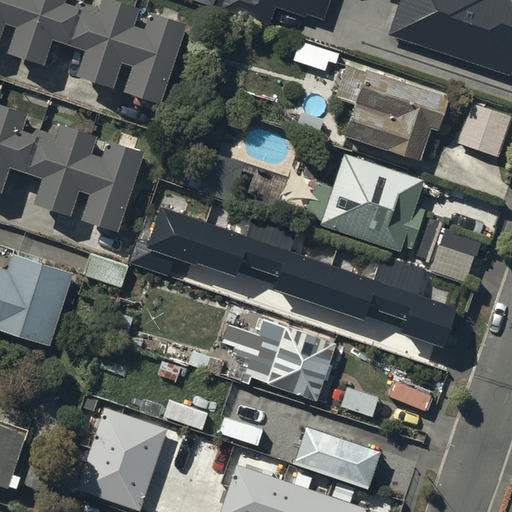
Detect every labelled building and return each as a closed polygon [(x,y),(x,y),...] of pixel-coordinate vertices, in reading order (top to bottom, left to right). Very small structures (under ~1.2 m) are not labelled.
[(0,0),(0,16),(1,14),(19,20),(11,45),(44,56),(52,31),(85,42),(76,70),(114,82),(123,54),(131,57),(122,86),(161,99),(188,18),(150,5),(145,21),(135,18),(140,2),(133,0),(99,0),(97,7),(73,0),(0,0)] [(224,0),(222,8),(269,23),(276,4),(324,19),(329,0),(224,0)] [(511,0),(400,0),(389,33),(510,74),(511,68),(511,0)] [(294,58),(328,69),(334,51),(301,40),(294,58)] [(447,93),(364,65),(363,69),(344,63),(334,93),(353,100),(343,131),(418,156),(428,124),(439,127),(446,105),(443,104),(447,93)] [(0,174),(6,157),(44,170),(34,199),(66,210),(76,181),(90,186),(80,215),(109,225),(136,144),(109,135),(103,153),(87,148),(93,130),(59,119),(53,137),(18,125),(24,108),(0,99),(0,174)] [(511,113),(470,99),(457,139),(497,153),(511,113)] [(317,131),(323,114),(299,106),(293,123),(317,131)] [(199,137),(216,142),(223,120),(205,115),(199,137)] [(241,161),(212,152),(202,183),(231,192),(241,161)] [(411,206),(420,178),(344,152),(332,189),(316,183),(305,213),(399,245),(401,240),(409,243),(420,210),(411,206)] [(147,243),(137,240),(130,261),(168,274),(175,255),(235,275),(236,270),(277,284),(275,290),(364,320),(366,314),(404,328),(403,333),(445,347),(459,308),(419,295),(428,270),(380,254),(372,277),(292,250),(300,227),(252,211),(244,233),(160,204),(147,243)] [(442,220),(431,216),(419,252),(433,257),(431,262),(464,273),(476,236),(439,224),(442,220)] [(88,252),(82,270),(116,282),(122,264),(88,252)] [(0,327),(46,343),(70,273),(9,253),(4,268),(0,266),(0,327)] [(105,333),(127,340),(135,315),(114,308),(105,333)] [(243,369),(319,394),(338,339),(261,314),(243,369)] [(347,386),(341,406),(373,417),(380,397),(347,386)] [(164,411),(201,423),(206,409),(169,397),(164,411)] [(149,466),(163,427),(106,408),(92,446),(149,466)] [(263,427),(224,414),(219,430),(258,443),(263,427)] [(0,481),(8,485),(9,482),(19,486),(23,473),(13,470),(28,427),(0,417),(0,481)] [(297,458),(365,481),(376,449),(308,426),(297,458)] [(136,502),(149,466),(92,446),(79,482),(136,502)] [(271,511),(283,477),(239,463),(232,485),(222,511),(271,511)] [(321,511),(328,492),(283,477),(271,511),(321,511)] [(374,511),(375,508),(328,492),(321,511),(374,511)]
